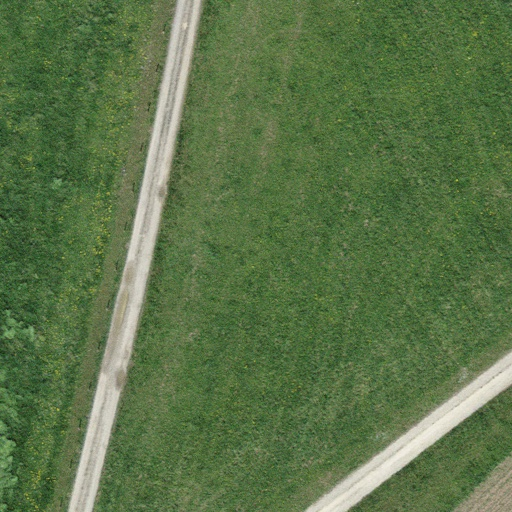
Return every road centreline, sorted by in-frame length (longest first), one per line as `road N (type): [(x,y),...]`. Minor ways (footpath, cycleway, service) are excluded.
road 1 (track): [(78,511),(186,0)]
road 2 (track): [(511,367),(323,511)]
